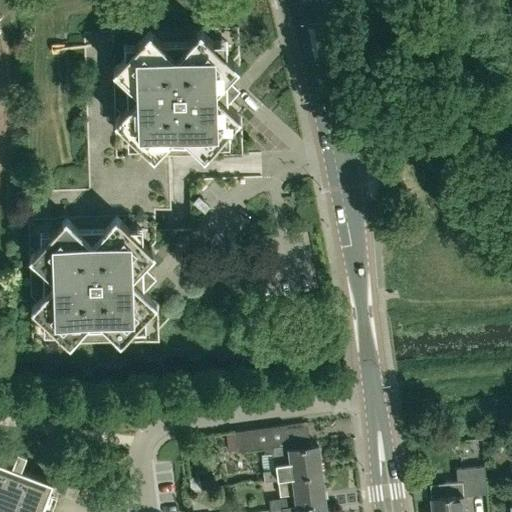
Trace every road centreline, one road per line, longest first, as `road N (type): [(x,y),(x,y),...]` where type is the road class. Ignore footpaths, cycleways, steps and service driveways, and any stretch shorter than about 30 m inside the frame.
road 1 (residential): [(147,511),(141,442),(155,427),(372,397)]
road 2 (tertiary): [(372,397),(336,151)]
road 3 (tertiary): [(293,0),(336,151)]
road 4 (tertiary): [(336,151),(316,0)]
road 5 (tertiary): [(336,151),(344,108),(334,0)]
